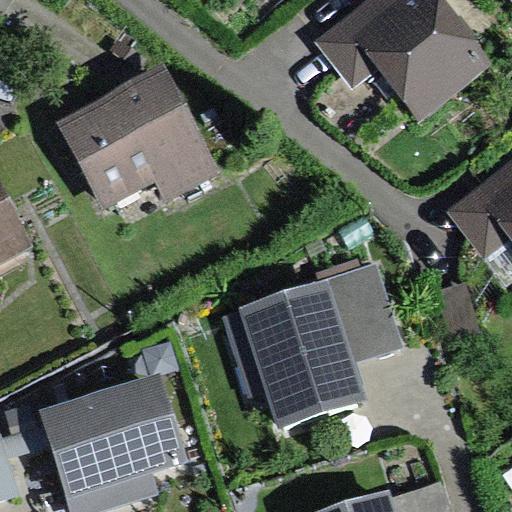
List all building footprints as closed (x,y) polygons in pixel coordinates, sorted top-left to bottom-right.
[(441,0),(404,0),(403,1),(402,0),(372,0),(319,43),(355,88),(381,66),(422,116),(491,60),(441,0)] [(162,65),(57,122),(104,208),(159,178),(169,197),(219,170),(162,65)] [(511,158),(445,211),(487,263),(511,243),(511,158)] [(0,185),(0,260),(32,244),(0,185)] [(406,344),(380,263),(238,308),(276,428),(373,396),(361,359),(406,344)] [(466,283),(431,293),(447,347),(482,336),(466,283)] [(44,409),(50,430),(56,448),(74,511),(83,511),(154,491),(148,468),(187,457),(163,375),(44,409)] [(6,463),(56,448),(50,430),(2,445),(0,438),(0,500),(16,495),(6,463)] [(452,511),(443,485),(394,501),(397,511),(452,511)] [(391,492),(330,511),(397,511),(394,501),(391,492)]
